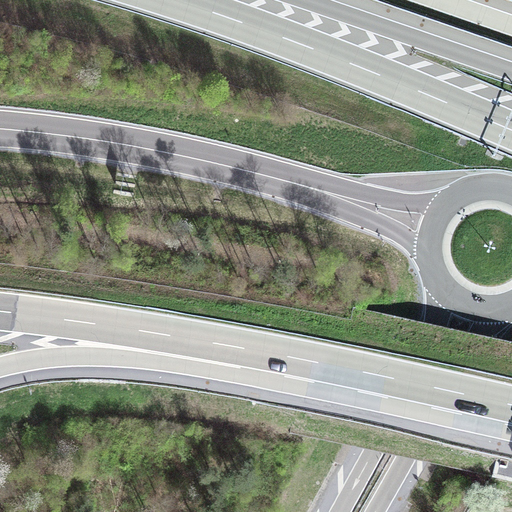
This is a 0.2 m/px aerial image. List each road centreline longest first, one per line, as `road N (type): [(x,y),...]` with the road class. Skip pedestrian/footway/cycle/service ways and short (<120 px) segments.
road 1 (primary): [(348,199),(168,141),(0,129)]
road 2 (motorway): [(511,129),(178,0)]
road 3 (motorway): [(185,339),(511,406)]
road 4 (motorway): [(443,286),(438,325),(338,511)]
road 5 (motorway): [(377,511),(496,307)]
road 6 (motorway): [(511,71),(297,0)]
road 7 (motorway): [(0,370),(185,339)]
road 8 (motorway): [(0,312),(185,339)]
